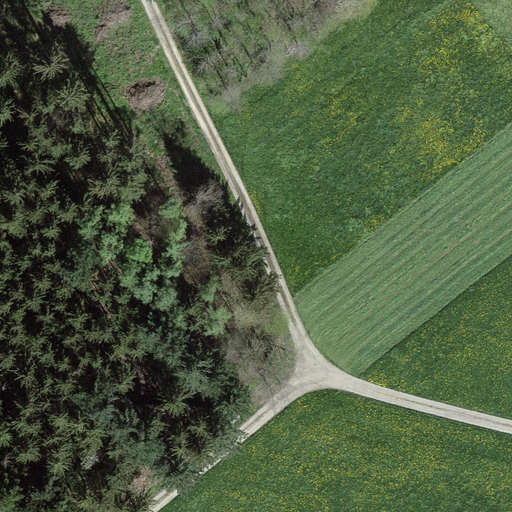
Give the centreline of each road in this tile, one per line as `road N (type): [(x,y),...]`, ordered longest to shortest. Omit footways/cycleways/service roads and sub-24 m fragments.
road 1 (track): [(511,421),(317,373),(136,511)]
road 2 (track): [(154,0),(317,373)]
